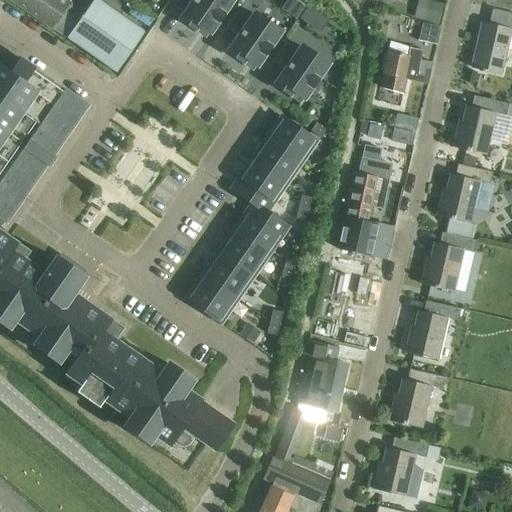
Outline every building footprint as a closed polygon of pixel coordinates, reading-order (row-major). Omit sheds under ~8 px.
[(7,0),(52,31),(53,30),(67,39),(116,73),(144,34),(95,0),(93,0),(83,16),(70,6),(71,5),(64,0),(7,0)] [(184,15),(181,19),(195,29),(198,25),(210,33),(232,0),(177,0),(174,4),(185,13),(183,15),(184,15)] [(427,1),(422,21),(437,24),(442,4),(427,1)] [(307,8),(299,19),(309,26),(317,15),(307,8)] [(511,31),(511,14),(492,10),(488,25),(481,24),(471,68),(500,75),(511,31)] [(221,37),(232,45),(230,47),(231,48),(228,52),(242,62),(244,57),(257,66),(280,31),(252,14),(248,20),(238,13),(221,37)] [(418,42),(436,46),(439,33),(440,28),(421,24),(420,29),(418,42)] [(387,51),(378,89),(402,94),(405,82),(405,81),(427,85),(431,63),(419,60),(421,52),(408,49),(388,45),(387,51)] [(278,81),(275,85),(289,95),(292,91),(304,99),(327,64),(300,47),(296,53),(285,46),(268,70),(279,78),(278,81)] [(0,227),(47,163),(49,165),(50,164),(47,162),(50,158),(53,160),(54,159),(51,157),(87,106),(8,51),(0,61),(0,227)] [(452,148),(484,155),(494,114),(505,116),(508,104),(473,96),(470,108),(465,107),(460,131),(456,130),(452,148)] [(281,117),(264,141),(300,165),(316,141),(281,117)] [(357,137),(354,150),(367,153),(370,141),(370,140),(357,137)] [(264,141),(248,164),(283,189),(300,165),(264,141)] [(355,173),(345,215),(352,217),(352,218),(379,224),(392,164),(361,157),(357,174),(355,173)] [(463,157),(461,166),(473,169),(475,160),(463,157)] [(236,194),(252,204),(267,213),(283,189),(248,164),(230,189),(236,194)] [(436,217),(468,224),(478,183),(488,185),(491,173),(473,169),(461,166),(457,165),(454,177),(449,175),(443,199),(440,199),(436,217)] [(314,181),(308,189),(313,193),(319,185),(314,181)] [(252,204),(236,227),(271,251),(288,227),(267,213),(252,204)] [(485,213),(482,226),(502,229),(505,216),(485,213)] [(384,259),(391,226),(379,224),(352,218),(352,217),(345,215),(345,216),(344,215),(337,249),(384,259)] [(236,227),(219,251),(254,275),(271,251),(236,227)] [(0,310),(74,362),(67,373),(165,444),(168,440),(182,449),(211,411),(185,392),(193,380),(170,365),(162,376),(112,342),(120,329),(71,294),(82,279),(55,259),(43,275),(21,259),(25,251),(0,234),(0,310)] [(420,285),(453,292),(462,251),(472,254),(475,241),(441,234),(438,245),(433,243),(428,268),(424,267),(420,285)] [(219,251),(202,275),(237,299),(254,275),(219,251)] [(237,299),(202,275),(185,299),(220,323),(237,299)] [(404,353),(436,361),(446,319),(456,322),(459,309),(425,302),(422,313),(416,312),(411,337),(408,336),(404,353)] [(246,325),(238,336),(251,344),(259,333),(246,325)] [(338,327),(336,336),(347,338),(349,329),(338,327)] [(324,339),(322,347),(337,351),(339,342),(324,339)] [(302,368),(310,370),(306,389),(302,389),(298,405),(335,414),(346,366),(334,363),(337,351),(322,347),(308,344),(302,368)] [(388,422),(420,429),(430,388),(440,390),(443,378),(409,371),(406,382),(401,381),(395,404),(392,404),(388,422)] [(273,458),(288,465),(291,458),(290,458),(290,459),(288,458),(299,426),(292,423),(297,410),(290,407),(287,421),(273,458)] [(212,410),(194,436),(204,443),(222,418),(212,410)] [(222,418),(204,443),(214,450),(232,425),(222,418)] [(323,439),(339,443),(342,430),(326,426),(323,439)] [(376,472),(372,490),(416,500),(422,470),(411,468),(414,456),(424,459),(436,462),(439,449),(427,446),(393,438),(390,450),(385,449),(379,473),(376,472)] [(291,458),(288,465),(328,481),(332,474),(293,457),(292,459),(291,458)] [(300,494),(299,497),(317,505),(326,485),(271,460),(264,477),(300,494)] [(265,500),(259,511),(284,511),(286,510),(293,495),(272,486),(265,500)]
